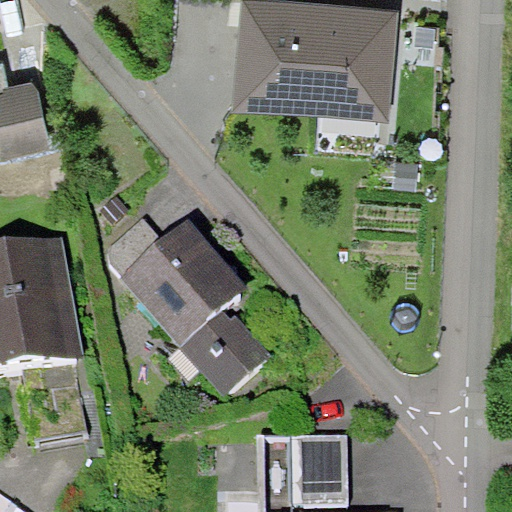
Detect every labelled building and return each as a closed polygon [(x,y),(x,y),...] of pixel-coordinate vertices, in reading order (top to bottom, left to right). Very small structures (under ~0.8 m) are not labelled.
[(397,13),(270,0),(240,0),(230,108),(386,124),(397,13)] [(0,171),(58,157),(40,85),(19,90),(13,65),(0,68),(0,171)] [(145,226),(97,267),(218,410),(268,367),(229,321),(245,308),(185,238),(168,252),(145,226)] [(57,248),(0,258),(0,386),(19,383),(32,453),(92,441),(57,248)] [(352,511),(351,441),(257,442),(258,503),(258,511),(352,511)]
